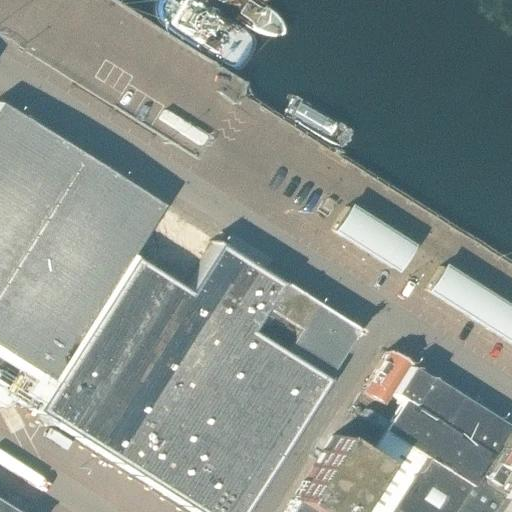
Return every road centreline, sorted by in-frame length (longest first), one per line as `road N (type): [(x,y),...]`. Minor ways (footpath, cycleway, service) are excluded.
road 1 (unclassified): [(380,313),(0,70)]
road 2 (unclassified): [(255,511),(380,313)]
road 3 (unclassified): [(511,396),(380,313)]
